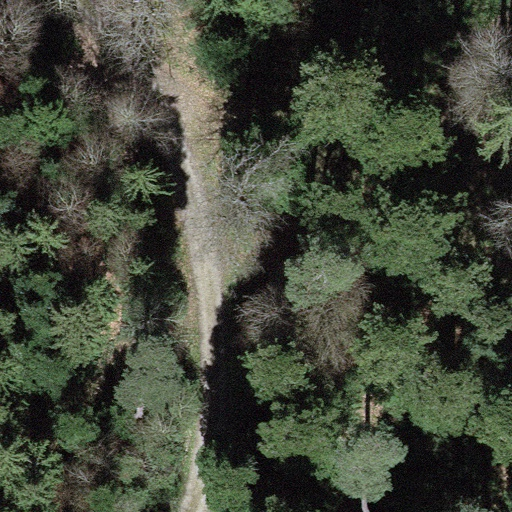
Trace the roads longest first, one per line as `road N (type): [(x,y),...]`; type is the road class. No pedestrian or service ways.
road 1 (track): [(179,511),(204,430),(209,347),(201,265),(178,164),(142,89),(78,0)]
road 2 (track): [(142,89),(409,227),(511,267)]
